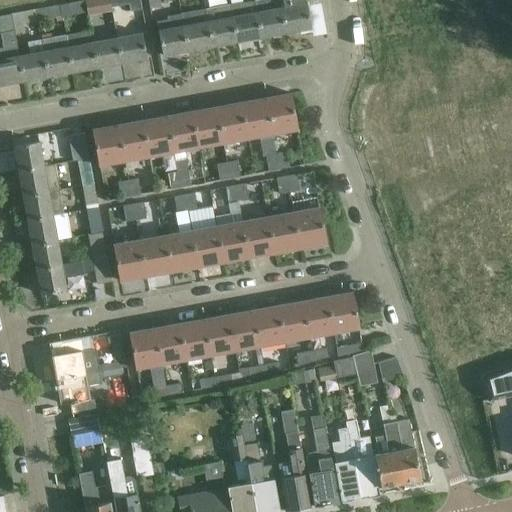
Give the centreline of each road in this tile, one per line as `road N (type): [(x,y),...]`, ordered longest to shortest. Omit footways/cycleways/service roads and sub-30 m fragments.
road 1 (residential): [(6,326),(379,264)]
road 2 (residential): [(0,122),(343,68)]
road 3 (residential): [(379,264),(466,511)]
road 4 (residential): [(343,68),(332,133),(379,264)]
road 5 (residential): [(42,511),(19,393)]
